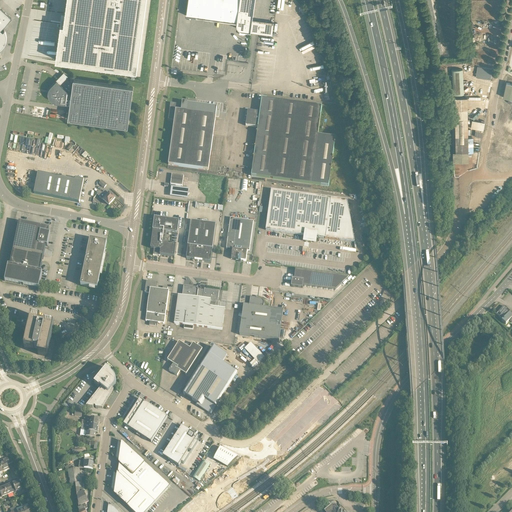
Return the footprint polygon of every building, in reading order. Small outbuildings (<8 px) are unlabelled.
[(55,61),(137,72),(146,0),(66,0),(63,24),(60,23),(55,61)] [(196,17),(198,0),(188,0),(186,16),(196,17)] [(242,31),(251,32),(254,0),(198,0),(196,17),(237,23),(238,24),(239,24),(240,25),(241,26),(242,27),(242,28),(242,29),(242,30),(242,31)] [(0,30),(11,18),(0,7),(0,30)] [(476,77),(490,80),(492,69),(477,67),(476,77)] [(451,70),(453,95),(464,94),(462,69),(451,70)] [(57,80),(61,84),(68,76),(64,72),(57,80)] [(49,89),(49,90),(48,91),(48,92),(48,93),(48,94),(48,95),(48,96),(49,97),(49,98),(50,99),(51,100),(51,101),(52,101),(53,102),(54,102),(54,103),(55,103),(56,103),(68,105),(68,104),(70,104),(68,119),(128,128),(133,88),(73,79),(71,93),(69,93),(57,80),(51,86),(50,87),(50,88),(49,88),(49,89)] [(511,99),(511,84),(506,83),(503,98),(511,99)] [(453,155),(453,161),(468,161),(467,97),(448,97),(448,110),(449,115),(449,125),(452,125),(452,152),(452,154),(453,155)] [(318,136),(322,107),(262,99),(260,113),(248,111),(246,126),(258,128),(251,177),(329,187),(335,138),(318,136)] [(208,171),(216,116),(217,108),(187,104),(187,103),(182,102),(182,105),(174,104),(174,105),(173,105),(172,105),(171,105),(171,106),(171,107),(170,107),(168,120),(174,121),(168,165),(208,171)] [(472,121),(471,128),(483,130),(484,123),(472,121)] [(38,173),(34,193),(34,194),(77,203),(80,189),(82,190),(84,181),(75,179),(75,181),(38,173)] [(182,187),(184,177),(172,175),(171,185),(182,187)] [(189,190),(172,187),(170,197),(188,199),(189,190)] [(314,237),(333,240),(354,243),(347,201),(271,190),(266,231),(307,236),(306,241),(314,242),(314,237)] [(109,195),(105,191),(103,194),(99,197),(103,201),(109,206),(115,199),(109,194),(109,195)] [(174,257),(176,245),(165,243),(166,233),(177,234),(179,222),(155,218),(150,249),(154,249),(153,256),(154,255),(159,255),(159,256),(160,256),(160,255),(174,257)] [(231,259),(238,260),(246,262),(247,252),(249,252),(253,222),(230,219),(226,249),(232,250),(231,259)] [(194,260),(202,261),(210,262),(215,226),(191,222),(186,259),(194,260)] [(40,273),(46,246),(47,246),(48,247),(50,234),(50,235),(48,234),(49,229),(19,223),(10,267),(8,266),(5,282),(5,280),(39,287),(38,289),(39,289),(42,273),(42,272),(42,273),(40,273)] [(90,240),(90,243),(81,286),(97,290),(107,243),(90,240)] [(292,279),(291,287),(302,288),(303,286),(335,291),(349,277),(295,270),(294,279),(292,279)] [(146,281),(146,282),(145,292),(150,293),(146,322),(150,322),(150,323),(148,323),(148,325),(154,326),(155,324),(152,324),(152,322),(164,324),(169,291),(167,291),(168,288),(163,287),(162,290),(156,290),(157,287),(155,286),(156,285),(155,284),(154,284),(154,282),(146,281)] [(178,296),(176,311),(174,324),(184,325),(184,329),(193,330),(193,327),(222,330),(225,309),(218,308),(219,301),(218,301),(219,291),(205,289),(205,287),(204,286),(201,285),(197,289),(196,288),(183,286),(182,296),(178,296)] [(256,298),(250,297),(249,306),(243,305),(239,335),(279,341),(283,311),(263,308),(264,304),(264,303),(264,302),(263,301),(263,300),(262,300),(261,299),(260,299),(256,299),(256,298)] [(511,322),(511,313),(510,312),(509,313),(506,310),(506,309),(503,306),(496,315),(503,320),(502,321),(506,325),(509,321),(511,323),(511,322)] [(47,357),(54,325),(45,323),(45,321),(40,320),(40,318),(31,316),(24,349),(34,351),(34,348),(39,349),(38,355),(47,357)] [(177,337),(221,342),(222,339),(177,333),(177,337)] [(193,344),(190,349),(179,342),(167,361),(173,365),(169,371),(177,376),(180,371),(186,375),(202,350),(193,344)] [(251,343),(245,349),(259,364),(265,358),(251,343)] [(229,386),(218,378),(222,372),(213,366),(209,373),(201,367),(183,395),(197,403),(195,405),(211,415),(229,386)] [(93,408),(94,406),(96,408),(102,409),(113,390),(112,389),(114,387),(114,386),(115,385),(115,384),(115,383),(115,382),(115,381),(115,380),(115,379),(114,378),(114,377),(113,376),(113,375),(112,375),(110,373),(111,372),(106,369),(94,384),(99,388),(100,387),(101,388),(86,407),(93,408)] [(177,394),(186,380),(182,378),(174,392),(177,394)] [(125,423),(124,424),(123,425),(151,443),(168,417),(140,399),(139,402),(135,399),(121,421),(125,423)] [(86,418),(85,422),(85,425),(99,427),(99,420),(86,418)] [(95,438),(95,433),(98,433),(99,427),(85,425),(82,425),(81,429),(85,429),(85,432),(86,432),(85,437),(95,438)] [(195,441),(198,437),(182,427),(163,456),(179,467),(181,463),(183,464),(184,464),(198,443),(195,441)] [(124,469),(122,472),(155,503),(170,486),(121,442),(122,443),(122,445),(118,441),(116,458),(120,461),(119,463),(118,462),(118,463),(124,469)] [(228,466),(232,459),(220,451),(215,458),(228,466)] [(7,465),(10,464),(8,458),(0,461),(0,463),(0,464),(3,473),(9,470),(7,465)] [(192,477),(199,482),(209,465),(203,461),(192,477)] [(79,468),(84,469),(93,470),(94,464),(79,462),(79,468)] [(75,484),(79,508),(78,509),(79,511),(86,511),(85,510),(88,509),(85,504),(89,502),(83,491),(79,494),(79,488),(81,488),(79,468),(68,470),(70,485),(75,484)] [(119,475),(118,473),(117,473),(118,474),(117,476),(114,473),(111,489),(115,492),(115,494),(114,494),(133,511),(146,511),(155,503),(122,472),(119,475)] [(186,473),(180,479),(193,489),(198,482),(186,473)] [(14,487),(16,492),(22,490),(22,491),(25,489),(23,484),(20,485),(19,481),(18,481),(18,482),(13,484),(14,487)] [(10,485),(4,487),(8,496),(13,493),(14,494),(16,493),(16,492),(14,487),(12,488),(10,485)] [(118,511),(109,503),(107,511),(118,511)]
